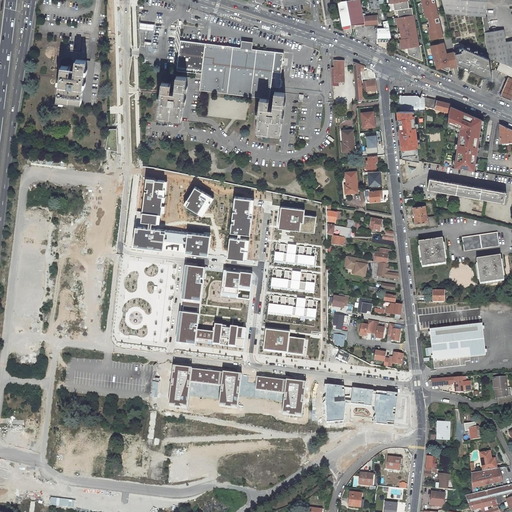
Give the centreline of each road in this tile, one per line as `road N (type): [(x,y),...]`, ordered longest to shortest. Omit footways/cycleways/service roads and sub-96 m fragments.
road 1 (residential): [(106,348),(55,341),(42,466),(62,479),(219,498),(231,511)]
road 2 (residential): [(417,385),(383,78),(389,66)]
road 3 (residential): [(118,251),(128,169),(125,0)]
road 4 (residential): [(417,385),(250,365)]
road 5 (secondary): [(0,227),(19,67)]
road 6 (residential): [(250,365),(106,348)]
road 7 (residential): [(260,269),(118,251)]
road 8 (secondary): [(511,117),(389,66)]
road 9 (residential): [(511,459),(493,423),(466,403),(418,396)]
